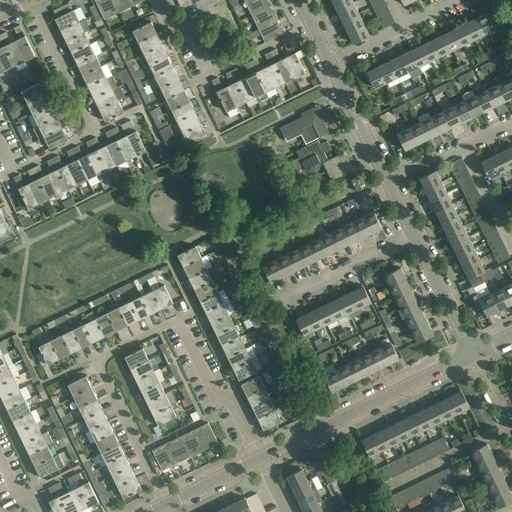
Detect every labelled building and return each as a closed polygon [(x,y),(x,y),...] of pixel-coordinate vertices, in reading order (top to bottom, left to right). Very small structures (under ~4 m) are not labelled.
[(119,13),(112,0),(98,0),(96,1),(95,0),(105,20),(119,13)] [(133,6),(129,0),(112,0),(119,13),(133,6)] [(193,4),(190,0),(186,0),(179,4),(182,9),(193,4)] [(247,0),(250,6),(248,7),(252,15),(254,14),(270,6),(272,5),(270,1),(268,2),(266,0),(247,0)] [(332,0),(337,10),(353,2),(352,0),(332,0)] [(387,6),(385,0),(372,6),(375,12),(387,6)] [(343,21),(359,13),(353,2),(337,10),(343,21)] [(55,18),(61,30),(79,21),(74,10),(72,10),(69,3),(54,10),(57,17),(55,18)] [(90,7),(93,14),(98,12),(94,5),(90,7)] [(259,28),(261,27),(277,20),(279,19),(277,15),(275,16),(270,6),(254,14),(257,20),(255,21),(259,28)] [(387,6),(375,12),(378,17),(390,11),(387,6)] [(393,17),(390,11),(378,17),(380,23),(393,17)] [(101,20),(98,12),(93,14),(97,22),(101,20)] [(478,18),(486,34),(497,28),(489,12),(478,18)] [(359,13),(343,21),(348,32),(364,24),(359,13)] [(393,17),(380,23),(383,29),(396,22),(393,17)] [(475,39),(486,34),(478,18),(467,23),(475,39)] [(261,27),(264,34),(262,35),(265,43),(286,33),(284,29),(282,30),(277,20),(261,27)] [(85,33),(79,21),(61,30),(67,41),(85,33)] [(139,42),(157,33),(151,22),(133,31),(139,42)] [(475,39),(467,23),(456,28),(464,45),(475,39)] [(364,24),(348,32),(353,43),(370,35),(364,24)] [(22,30),(20,25),(14,28),(17,33),(22,30)] [(104,37),(109,35),(105,28),(101,30),(104,37)] [(456,28),(445,34),(453,50),(464,45),(456,28)] [(0,35),(3,40),(9,37),(6,32),(0,35)] [(90,44),(85,33),(67,41),(72,53),(90,44)] [(144,54),(163,45),(157,33),(139,42),(144,54)] [(445,34),(434,39),(442,56),(453,50),(445,34)] [(113,42),(109,35),(104,37),(108,45),(113,42)] [(25,36),(15,41),(25,61),(35,56),(25,36)] [(442,56),(434,39),(423,45),(431,61),(442,56)] [(15,41),(5,45),(15,65),(25,61),(15,41)] [(78,64),(96,55),(101,53),(96,41),(90,44),(72,53),(78,64)] [(117,44),(120,51),(125,49),(121,42),(117,44)] [(292,47),(290,42),(284,45),(287,50),(292,47)] [(0,47),(0,58),(6,70),(15,65),(5,45),(0,47)] [(140,56),(145,67),(150,65),(168,56),(163,45),(144,54),(140,56)] [(433,66),(431,61),(423,45),(412,50),(420,66),(422,72),(433,66)] [(505,45),(498,48),(501,53),(507,50),(505,45)] [(128,56),(125,49),(120,51),(124,59),(128,56)] [(270,51),(273,57),(279,54),(276,49),(270,51)] [(412,50),(401,55),(409,72),(420,66),(412,50)] [(267,60),(273,57),(270,51),(265,54),(267,60)] [(488,52),(482,55),(485,61),(491,58),(488,52)] [(285,58),(295,78),(305,73),(295,53),(285,58)] [(511,58),(509,53),(502,56),(505,61),(511,58)] [(83,75),(101,66),(96,55),(78,64),(83,75)] [(401,55),(390,61),(398,77),(409,72),(401,55)] [(479,64),(485,61),(482,55),(476,58),(479,64)] [(168,56),(150,65),(155,76),(174,67),(168,56)] [(120,57),(115,60),(119,67),(124,65),(120,57)] [(251,61),(254,67),(259,64),(256,58),(251,61)] [(286,82),(295,78),(285,58),(276,62),(286,82)] [(487,63),(489,69),(495,66),(493,60),(487,63)] [(390,61),(379,66),(387,82),(398,77),(390,61)] [(131,74),(136,72),(140,70),(136,62),(128,66),(131,74)] [(266,67),(276,87),(286,82),(276,62),(266,67)] [(466,63),(460,66),(463,72),(469,69),(466,63)] [(482,73),(489,69),(487,63),(479,67),(482,73)] [(89,87),(107,78),(101,66),(83,75),(89,87)] [(387,82),(379,66),(367,72),(375,88),(387,82)] [(463,72),(460,66),(454,69),(457,75),(463,72)] [(161,87),(179,79),(174,67),(155,76),(161,87)] [(276,87),(266,67),(256,72),(266,92),(276,87)] [(231,71),(234,76),(240,73),(237,68),(231,71)] [(122,85),(127,82),(131,80),(126,69),(117,73),(122,85)] [(234,76),(231,71),(226,73),(228,79),(234,76)] [(465,74),(467,80),(473,76),(471,71),(465,74)] [(139,79),(136,72),(131,74),(135,81),(139,79)] [(266,92),(256,72),(246,77),(256,97),(259,102),(269,97),(266,92)] [(445,74),(438,77),(441,82),(447,79),(445,74)] [(460,83),(467,80),(465,74),(458,78),(460,83)] [(107,78),(89,87),(94,98),(113,89),(120,86),(120,85),(118,87),(112,75),(107,78)] [(220,83),(218,77),(212,80),(214,86),(220,83)] [(237,81),(246,102),(256,97),(246,77),(237,81)] [(441,82),(438,77),(428,82),(430,88),(441,82)] [(166,99),(185,90),(179,79),(161,87),(166,99)] [(511,97),(511,87),(508,79),(497,85),(505,101),(511,97)] [(135,88),(131,80),(127,82),(130,90),(135,88)] [(237,106),(246,102),(237,81),(227,86),(237,106)] [(22,91),(28,103),(46,94),(40,82),(22,91)] [(451,87),(449,82),(442,85),(445,90),(451,87)] [(423,84),(416,88),(419,93),(426,90),(423,84)] [(445,90),(442,85),(436,88),(438,94),(445,90)] [(505,101),(497,85),(486,90),(494,106),(505,101)] [(94,98),(100,109),(118,100),(126,97),(120,86),(113,89),(94,98)] [(227,111),(237,106),(227,86),(217,91),(227,111)] [(139,89),(142,97),(147,94),(143,87),(139,89)] [(419,93),(416,88),(410,91),(413,96),(419,93)] [(172,110),(190,101),(185,90),(166,99),(172,110)] [(483,112),(494,106),(486,90),(475,96),(483,112)] [(142,103),(137,92),(132,94),(138,105),(142,103)] [(430,98),(427,93),(420,96),(423,101),(430,98)] [(51,105),(46,94),(28,103),(33,114),(51,105)] [(147,94),(142,97),(146,104),(151,102),(147,94)] [(401,95),(394,98),(397,104),(404,101),(401,95)] [(423,101),(420,96),(414,99),(417,104),(423,101)] [(483,112),(475,96),(464,101),(472,117),(483,112)] [(118,100),(100,109),(106,121),(124,112),(118,101),(126,97),(118,100)] [(391,107),(397,104),(394,98),(388,102),(391,107)] [(167,113),(172,124),(178,121),(196,112),(190,101),(172,110),(167,113)] [(461,123),(472,117),(464,101),(453,106),(461,123)] [(6,104),(9,112),(14,110),(10,102),(6,104)] [(405,103),(398,107),(401,112),(408,109),(405,103)] [(39,125),(57,116),(51,105),(33,114),(39,125)] [(442,112),(450,128),(461,123),(453,106),(442,112)] [(395,115),(401,112),(398,107),(392,110),(395,115)] [(315,112),(313,108),(301,114),(302,117),(294,121),(280,128),(287,142),(301,135),(306,144),(315,139),(329,133),(325,124),(328,123),(322,111),(318,113),(315,112)] [(17,117),(14,110),(9,112),(13,119),(17,117)] [(154,119),(158,117),(154,110),(150,112),(154,119)] [(183,133),(201,124),(196,112),(178,121),(183,133)] [(439,133),(450,128),(442,112),(431,117),(439,133)] [(62,128),(57,116),(39,125),(44,137),(62,128)] [(154,119),(159,130),(169,126),(167,121),(161,124),(158,117),(154,119)] [(420,123),(428,139),(439,133),(431,117),(420,123)] [(133,125),(131,120),(125,123),(128,128),(133,125)] [(417,144),(428,139),(420,123),(409,128),(417,144)] [(201,124),(183,133),(189,144),(207,135),(201,124)] [(20,134),(25,132),(21,125),(17,127),(20,134)] [(169,126),(159,130),(165,142),(173,138),(174,137),(171,130),(169,126)] [(111,130),(114,135),(119,132),(117,127),(111,130)] [(62,128),(44,137),(50,148),(68,139),(62,128)] [(406,150),(417,144),(409,128),(398,134),(406,150)] [(108,138),(114,135),(111,130),(105,132),(108,138)] [(136,131),(126,136),(136,156),(137,159),(140,157),(139,154),(145,151),(152,165),(165,159),(158,145),(146,151),(136,131)] [(28,140),(25,132),(20,134),(24,142),(28,140)] [(92,139),(94,145),(100,142),(97,136),(92,139)] [(136,156),(126,136),(116,140),(126,160),(136,156)] [(175,143),(173,138),(165,142),(168,149),(173,147),(172,145),(175,143)] [(94,145),(92,139),(86,142),(89,147),(94,145)] [(117,165),(126,160),(116,140),(107,145),(117,165)] [(321,145),(318,140),(296,151),(299,158),(283,166),(292,183),(306,176),(303,170),(314,165),(315,167),(323,164),(331,181),(353,170),(344,152),(327,161),(326,159),(327,158),(324,152),(326,151),(327,153),(332,150),(327,141),(322,143),(322,144),(321,145)] [(107,145),(97,150),(107,170),(117,165),(107,145)] [(78,146),(72,149),(75,154),(81,151),(78,146)] [(36,155),(32,148),(28,150),(31,157),(36,155)] [(69,157),(75,154),(72,149),(67,151),(69,157)] [(87,155),(97,175),(107,170),(97,150),(87,155)] [(511,167),(504,151),(493,156),(501,172),(511,167)] [(97,175),(87,155),(78,159),(87,179),(97,175)] [(58,156),(53,158),(55,164),(61,161),(58,156)] [(501,172),(493,156),(482,162),(490,178),(501,172)] [(55,164),(53,158),(47,161),(49,167),(55,164)] [(449,164),(452,170),(465,164),(462,158),(449,164)] [(78,184),(87,179),(78,159),(68,164),(78,184)] [(68,164),(58,169),(68,189),(78,184),(68,164)] [(467,169),(465,164),(452,170),(455,175),(467,169)] [(33,168),(36,173),(41,170),(39,165),(33,168)] [(30,176),(36,173),(33,168),(27,171),(30,176)] [(48,174),(58,194),(60,198),(70,193),(68,189),(58,169),(48,174)] [(455,175),(458,181),(470,174),(467,169),(455,175)] [(420,178),(425,190),(442,182),(436,170),(420,178)] [(48,199),(58,194),(48,174),(38,179),(48,199)] [(473,180),(470,174),(458,181),(460,186),(473,180)] [(22,180),(19,175),(14,177),(16,183),(22,180)] [(362,189),(357,177),(351,180),(356,191),(362,189)] [(113,183),(116,188),(126,183),(123,178),(113,183)] [(38,179),(29,183),(40,207),(42,205),(41,202),(48,199),(38,179)] [(460,186),(463,192),(476,185),(473,180),(460,186)] [(447,193),(442,182),(425,190),(431,201),(447,193)] [(38,208),(40,207),(29,183),(19,188),(28,208),(36,205),(38,208)] [(478,191),(476,185),(463,192),(466,197),(478,191)] [(511,194),(507,186),(502,188),(508,201),(511,198),(511,194)] [(502,204),(508,201),(502,188),(496,191),(502,204)] [(466,197),(468,203),(481,196),(478,191),(466,197)] [(431,201),(436,212),(452,204),(447,193),(431,201)] [(353,198),(356,204),(362,201),(359,195),(353,198)] [(484,202),(481,196),(468,203),(471,208),(484,202)] [(74,203),(72,198),(62,202),(65,208),(65,209),(75,204),(74,203)] [(349,207),(356,204),(353,198),(346,201),(349,207)] [(471,208),(474,213),(486,207),(484,202),(471,208)] [(458,215),(452,204),(436,212),(441,222),(458,215)] [(337,206),(331,209),(334,215),(340,211),(337,206)] [(489,213),(486,207),(474,213),(477,219),(489,213)] [(334,215),(331,209),(324,212),(327,218),(334,215)] [(373,212),(362,217),(370,234),(381,228),(373,212)] [(477,219),(479,225),(492,219),(489,213),(477,219)] [(463,226),(458,215),(441,222),(447,234),(463,226)] [(19,219),(24,228),(33,224),(31,219),(24,217),(19,219)] [(309,220),(312,225),(318,222),(315,217),(309,220)] [(359,239),(370,234),(362,217),(351,223),(359,239)] [(494,224),(492,219),(479,225),(482,230),(494,224)] [(13,234),(12,231),(10,232),(5,220),(0,222),(0,246),(15,239),(13,234)] [(305,228),(312,225),(309,220),(303,223),(305,228)] [(348,244),(359,239),(351,223),(340,228),(348,244)] [(482,230),(485,236),(497,230),(497,229),(494,224),(482,230)] [(469,237),(463,226),(447,234),(452,245),(469,237)] [(294,227),(287,231),(290,236),(296,233),(294,227)] [(329,233),(337,250),(348,244),(340,228),(329,233)] [(500,235),(497,230),(485,236),(487,241),(500,235)] [(290,236),(287,231),(281,234),(284,239),(290,236)] [(326,255),(337,250),(329,233),(318,239),(326,255)] [(487,241),(490,247),(503,240),(500,235),(487,241)] [(458,256),(474,248),(469,237),(452,245),(458,256)] [(265,241),(268,247),(274,244),(272,238),(265,241)] [(315,260),(326,255),(318,239),(307,244),(315,260)] [(505,246),(503,240),(490,247),(493,252),(505,246)] [(213,243),(216,250),(221,248),(217,241),(213,243)] [(268,247),(265,241),(259,244),(262,250),(268,247)] [(296,250),(304,266),(315,260),(307,244),(296,250)] [(178,255),(184,266),(202,258),(196,246),(178,255)] [(493,252),(495,258),(508,251),(505,246),(493,252)] [(221,248),(216,250),(220,258),(224,255),(221,248)] [(458,256),(463,267),(479,259),(474,248),(458,256)] [(293,271),(304,266),(296,250),(285,255),(293,271)] [(511,257),(508,251),(495,258),(498,263),(511,257)] [(275,260),(282,277),(293,271),(285,255),(275,260)] [(189,278),(207,269),(202,258),(184,266),(189,278)] [(479,259),(463,267),(469,278),(480,273),(485,270),(479,259)] [(271,282),(282,277),(275,260),(263,266),(271,282)] [(224,266),(228,273),(232,271),(228,263),(224,266)] [(499,266),(492,270),(495,275),(501,272),(499,266)] [(485,270),(480,273),(484,282),(495,276),(495,275),(492,270),(491,267),(485,270)] [(390,287),(406,279),(401,268),(385,276),(390,287)] [(195,289),(213,280),(207,269),(189,278),(195,289)] [(238,282),(232,271),(228,273),(233,284),(238,282)] [(145,275),(147,280),(152,290),(159,286),(152,272),(145,275)] [(473,287),(484,282),(480,273),(469,278),(473,287)] [(147,280),(145,275),(137,279),(140,284),(147,280)] [(395,298),(412,290),(406,279),(390,287),(395,298)] [(213,280),(195,289),(200,300),(222,290),(222,289),(218,291),(213,280)] [(122,286),(125,291),(132,288),(132,287),(136,285),(133,281),(122,286)] [(511,283),(501,289),(509,305),(511,303),(511,283)] [(164,285),(152,291),(161,309),(173,303),(164,285)] [(125,291),(122,286),(111,292),(114,299),(119,297),(118,295),(125,291)] [(235,288),(239,296),(243,293),(239,286),(235,288)] [(363,286),(352,292),(360,308),(371,302),(363,286)] [(371,296),(377,293),(373,287),(368,289),(371,296)] [(474,302),(478,309),(483,307),(487,316),(498,310),(490,294),(487,287),(476,292),(480,299),(474,302)] [(509,305),(501,289),(490,294),(498,310),(509,305)] [(200,300),(206,312),(224,303),(227,301),(222,290),(200,300)] [(417,301),(412,290),(395,298),(401,309),(417,301)] [(161,309),(152,291),(141,296),(150,314),(161,309)] [(352,292),(341,297),(349,313),(360,308),(352,292)] [(249,305),(247,301),(243,293),(239,296),(242,302),(238,305),(240,309),(249,305)] [(380,299),(377,293),(371,296),(374,302),(380,299)] [(107,294),(100,297),(102,302),(109,299),(107,294)] [(141,296),(130,302),(139,320),(150,314),(141,296)] [(102,302),(100,297),(92,301),(94,306),(102,302)] [(330,302),(338,319),(349,313),(341,297),(330,302)] [(406,320),(422,312),(417,301),(401,309),(406,320)] [(118,307),(127,325),(139,320),(130,302),(118,307)] [(327,324),(338,319),(330,302),(319,308),(327,324)] [(229,314),(224,303),(206,312),(211,323),(229,314)] [(84,305),(77,308),(79,313),(87,310),(84,305)] [(116,331),(127,325),(118,307),(107,313),(116,331)] [(72,317),(79,313),(77,308),(69,312),(72,317)] [(327,324),(319,308),(308,313),(316,329),(327,324)] [(250,318),(254,316),(251,309),(246,311),(247,312),(236,318),(239,323),(250,318)] [(379,311),(382,318),(387,315),(384,309),(379,311)] [(412,331),(428,323),(422,312),(406,320),(412,331)] [(84,324),(93,342),(105,336),(96,318),(89,322),(85,313),(80,316),(84,324)] [(105,336),(116,331),(107,313),(96,318),(105,336)] [(316,329),(308,313),(297,319),(305,335),(316,329)] [(66,314),(54,320),(57,325),(68,319),(66,314)] [(217,334),(235,325),(229,314),(211,323),(217,334)] [(387,315),(382,318),(387,329),(393,326),(392,326),(390,322),(390,321),(387,315)] [(258,323),(254,316),(250,318),(253,326),(258,323)] [(372,318),(366,321),(369,326),(375,323),(372,318)] [(57,325),(54,320),(47,323),(49,328),(57,325)] [(369,326),(366,321),(360,324),(363,330),(369,326)] [(433,334),(428,323),(412,331),(417,342),(433,334)] [(93,342),(84,324),(73,329),(82,347),(93,342)] [(349,330),(344,332),(347,337),(358,332),(354,324),(348,327),(349,330)] [(382,324),(370,329),(373,335),(384,329),(382,324)] [(222,345),(240,337),(235,325),(217,334),(222,345)] [(42,332),(39,327),(31,331),(34,336),(42,332)] [(73,329),(62,335),(71,353),(82,347),(73,329)] [(367,338),(373,335),(370,329),(364,332),(367,338)] [(257,333),(261,341),(265,339),(262,331),(257,333)] [(390,334),(393,340),(398,337),(395,331),(390,334)] [(341,341),(347,337),(344,332),(338,335),(341,341)] [(62,335),(50,340),(59,358),(71,353),(62,335)] [(348,340),(351,346),(362,340),(359,335),(348,340)] [(228,357),(246,348),(240,337),(222,345),(228,357)] [(401,344),(398,337),(393,340),(396,346),(401,344)] [(14,340),(18,348),(22,345),(18,338),(14,340)] [(266,352),(271,350),(265,339),(261,341),(256,343),(261,354),(266,352)] [(329,339),(322,343),(325,348),(332,345),(329,339)] [(0,356),(3,355),(9,352),(3,340),(0,341),(0,356)] [(48,364),(59,358),(50,340),(39,346),(48,364)] [(348,340),(342,343),(345,349),(351,346),(348,340)] [(164,343),(159,345),(163,353),(167,350),(164,343)] [(325,348),(322,343),(316,346),(319,351),(325,348)] [(391,343),(380,348),(388,364),(399,359),(391,343)] [(22,345),(18,348),(23,359),(28,357),(22,345)] [(326,351),(329,356),(336,353),(333,347),(326,351)] [(131,368),(149,359),(143,348),(125,357),(131,368)] [(251,359),(246,348),(228,357),(234,368),(251,359)] [(377,370),(388,364),(380,348),(369,354),(377,370)] [(171,358),(167,350),(163,353),(166,360),(171,358)] [(271,350),(266,352),(270,359),(272,364),(276,361),(271,350)] [(329,356),(326,351),(320,354),(323,359),(329,356)] [(366,375),(377,370),(369,354),(358,359),(366,375)] [(0,370),(9,366),(3,355),(0,356),(0,370)] [(23,359),(29,370),(33,368),(28,357),(23,359)] [(136,380),(154,371),(149,359),(131,368),(136,380)] [(251,359),(234,368),(239,380),(257,371),(251,359)] [(347,364),(355,381),(366,375),(358,359),(347,364)] [(174,375),(178,373),(173,362),(168,364),(170,368),(174,375)] [(0,370),(0,384),(14,377),(20,375),(14,363),(9,366),(0,370)] [(344,386),(355,381),(347,364),(336,370),(344,386)] [(270,370),(272,374),(276,372),(280,379),(284,377),(279,366),(270,370)] [(37,375),(33,368),(29,370),(32,378),(37,375)] [(344,386),(336,370),(325,375),(332,391),(344,386)] [(142,391),(160,382),(154,371),(136,380),(142,391)] [(178,373),(174,375),(177,382),(182,380),(178,373)] [(247,395),(265,387),(259,375),(241,384),(247,395)] [(74,396),(92,387),(86,376),(68,385),(74,396)] [(0,393),(2,397),(20,389),(14,377),(0,384),(0,393)] [(285,391),(290,388),(286,381),(282,383),(285,391)] [(30,393),(37,391),(33,382),(27,385),(30,393)] [(147,402),(165,393),(160,382),(142,391),(147,402)] [(36,386),(40,393),(44,391),(41,383),(36,386)] [(92,387),(74,396),(79,407),(97,399),(92,387)] [(270,398),(265,387),(247,395),(252,407),(270,398)] [(181,390),(185,398),(189,396),(186,388),(181,390)] [(293,396),(290,388),(285,391),(289,398),(293,396)] [(20,389),(2,397),(7,409),(25,400),(20,389)] [(44,391),(40,393),(43,400),(48,398),(44,391)] [(450,397),(458,413),(469,407),(461,391),(450,397)] [(165,393),(147,402),(153,413),(176,402),(175,402),(171,404),(165,393)] [(51,398),(55,405),(59,403),(56,396),(51,398)] [(189,396),(185,398),(189,405),(193,403),(189,396)] [(447,418),(458,413),(450,397),(439,402),(447,418)] [(252,407),(258,418),(276,409),(270,398),(252,407)] [(97,399),(79,407),(85,419),(103,410),(97,399)] [(13,420),(31,411),(25,400),(7,409),(13,420)] [(301,411),(295,400),(289,403),(295,415),(301,411)] [(176,402),(153,413),(158,425),(176,416),(173,410),(178,408),(176,402)] [(447,418),(439,402),(428,407),(436,424),(447,418)] [(47,408),(51,416),(55,413),(52,406),(47,408)] [(57,409),(60,417),(65,414),(61,407),(57,409)] [(417,413),(425,429),(436,424),(428,407),(417,413)] [(282,421),(276,409),(258,418),(264,430),(266,429),(269,434),(279,429),(276,424),(282,421)] [(90,430),(108,421),(103,410),(85,419),(90,430)] [(36,423),(31,411),(13,420),(18,431),(36,423)] [(55,413),(51,416),(54,423),(59,421),(55,413)] [(406,418),(414,434),(425,429),(417,413),(406,418)] [(60,417),(64,424),(68,422),(65,414),(60,417)] [(395,423),(403,440),(414,434),(406,418),(395,423)] [(96,441),(114,433),(108,421),(90,430),(96,441)] [(24,443),(42,434),(36,423),(18,431),(24,443)] [(210,447),(218,443),(208,423),(204,425),(205,427),(195,432),(203,448),(209,445),(210,447)] [(403,440),(395,423),(384,429),(392,445),(403,440)] [(482,433),(479,428),(473,431),(476,437),(482,433)] [(58,431),(62,438),(66,436),(63,429),(58,431)] [(381,450),(392,445),(384,429),(373,434),(381,450)] [(68,432),(71,439),(72,439),(76,437),(72,430),(68,432)] [(195,432),(194,430),(190,431),(191,434),(181,439),(189,455),(195,452),(196,454),(204,450),(203,448),(195,432)] [(42,434),(24,443),(30,454),(48,445),(53,443),(47,431),(42,434)] [(119,444),(114,433),(96,441),(101,453),(119,444)] [(370,456),(381,450),(373,434),(362,440),(370,456)] [(70,443),(66,436),(62,438),(66,446),(70,443)] [(457,439),(460,444),(466,441),(464,436),(457,439)] [(79,444),(76,437),(72,439),(71,439),(75,447),(79,444)] [(182,460),(190,457),(189,455),(181,439),(180,437),(177,438),(178,441),(171,444),(170,441),(166,443),(175,461),(181,458),(182,460)] [(437,440),(444,452),(449,449),(443,437),(437,440)] [(454,447),(460,444),(457,439),(451,442),(454,447)] [(432,442),(438,455),(444,452),(437,440),(432,442)] [(433,458),(438,455),(432,442),(426,445),(433,458)] [(146,453),(153,466),(159,464),(162,470),(163,470),(162,468),(168,465),(169,467),(176,464),(175,461),(166,443),(163,445),(164,447),(154,452),(153,450),(146,453)] [(125,455),(119,444),(101,453),(107,464),(125,455)] [(471,452),(476,463),(493,455),(487,444),(471,452)] [(53,457),(48,445),(30,454),(35,465),(53,457)] [(421,448),(427,460),(433,458),(426,445),(421,448)] [(422,463),(427,460),(421,448),(415,450),(422,463)] [(416,466),(422,463),(415,450),(410,453),(416,466)] [(78,459),(74,451),(69,454),(73,461),(78,459)] [(82,462),(87,460),(83,452),(79,455),(82,462)] [(411,468),(416,466),(410,453),(404,456),(411,468)] [(131,466),(125,455),(107,464),(113,475),(131,466)] [(482,474),(498,466),(493,455),(476,463),(482,474)] [(399,459),(405,471),(411,468),(404,456),(399,459)] [(59,468),(53,457),(35,465),(41,477),(59,468)] [(316,462),(320,470),(316,472),(318,476),(325,472),(330,470),(324,458),(316,462)] [(400,474),(405,471),(399,459),(393,461),(400,474)] [(87,460),(82,462),(86,469),(91,467),(87,460)] [(388,464),(394,476),(400,474),(393,461),(388,464)] [(389,479),(394,476),(388,464),(382,467),(389,479)] [(445,469),(448,475),(456,471),(454,465),(445,469)] [(113,475),(118,487),(136,478),(131,466),(113,475)] [(503,477),(498,466),(482,474),(487,485),(503,477)] [(383,482),(389,479),(382,467),(377,469),(383,482)] [(287,477),(292,488),(312,479),(312,478),(308,480),(302,469),(287,477)] [(445,469),(440,472),(446,485),(452,482),(448,475),(445,469)] [(331,483),(335,481),(330,470),(325,472),(331,483)] [(440,487),(446,485),(440,472),(434,475),(440,487)] [(79,473),(73,476),(76,481),(82,479),(79,473)] [(90,477),(94,485),(102,481),(102,480),(98,482),(94,475),(90,477)] [(440,487),(434,475),(429,477),(435,490),(440,487)] [(76,481),(73,476),(68,478),(71,484),(76,481)] [(435,490),(429,477),(423,480),(429,493),(435,490)] [(462,483),(459,477),(454,479),(457,486),(462,483)] [(509,488),(503,477),(487,485),(493,496),(509,488)] [(142,489),(136,478),(118,487),(124,498),(142,489)] [(312,479),(292,488),(298,499),(317,490),(312,479)] [(418,483),(424,495),(429,493),(423,480),(418,483)] [(66,486),(69,491),(79,511),(88,507),(79,486),(76,481),(71,484),(66,486)] [(89,481),(79,486),(88,507),(98,502),(89,481)] [(107,492),(102,481),(94,485),(99,496),(105,493),(106,492),(107,492)] [(341,492),(335,481),(331,483),(327,485),(332,496),(336,494),(341,492)] [(60,482),(54,485),(57,491),(62,488),(60,482)] [(424,495),(418,483),(412,485),(419,498),(424,495)] [(462,483),(457,486),(460,492),(466,490),(462,483)] [(51,494),(57,491),(54,485),(48,488),(51,494)] [(419,498),(412,485),(407,488),(413,501),(419,498)] [(107,492),(106,492),(109,498),(118,493),(115,488),(107,492)] [(407,503),(413,501),(407,488),(401,491),(407,503)] [(511,494),(509,488),(493,496),(498,507),(511,500),(511,494)] [(317,490),(298,499),(303,510),(319,503),(319,502),(323,500),(317,490)] [(59,496),(67,511),(77,511),(79,511),(69,491),(59,496)] [(401,491),(396,494),(402,506),(407,503),(401,491)] [(346,503),(341,492),(336,494),(342,506),(346,503)] [(105,493),(99,496),(105,507),(111,504),(105,493)] [(245,499),(248,504),(259,499),(257,493),(245,499)] [(402,506),(396,494),(390,496),(397,511),(398,511),(409,507),(407,503),(402,506)] [(458,495),(447,501),(452,511),(464,511),(466,511),(458,495)] [(49,501),(54,511),(67,511),(59,496),(49,501)] [(248,504),(245,499),(245,497),(233,503),(237,511),(251,511),(251,509),(248,504)] [(251,509),(262,504),(259,499),(248,504),(251,509)] [(468,508),(473,505),(470,499),(464,501),(468,508)] [(438,511),(452,511),(447,501),(436,506),(438,511)] [(237,511),(233,503),(222,508),(223,511),(237,511)] [(323,511),(319,503),(303,510),(303,511),(323,511)]
